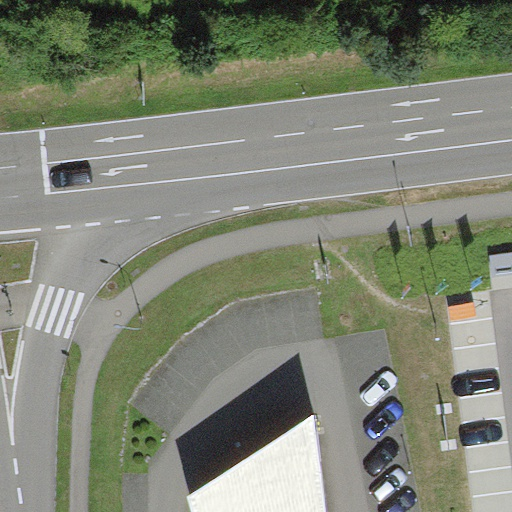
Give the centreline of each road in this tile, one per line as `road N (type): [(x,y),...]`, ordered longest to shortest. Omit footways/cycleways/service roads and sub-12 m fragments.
road 1 (secondary): [(7,511),(53,313),(173,163)]
road 2 (secondary): [(511,125),(173,163)]
road 3 (secondary): [(173,163),(0,183)]
